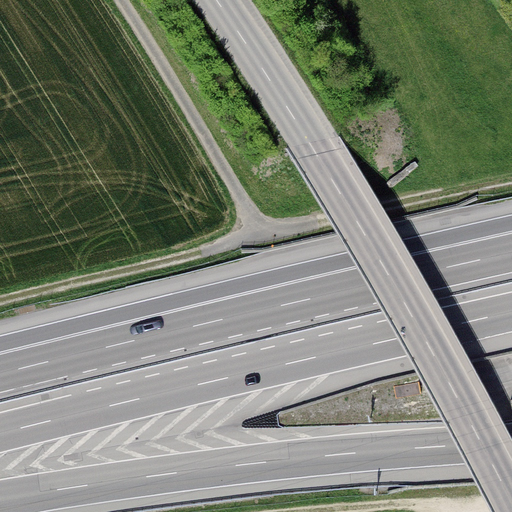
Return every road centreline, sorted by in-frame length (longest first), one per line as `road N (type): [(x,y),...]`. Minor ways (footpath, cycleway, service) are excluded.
road 1 (track): [(511,179),(0,301)]
road 2 (motorway): [(511,222),(0,344)]
road 3 (motorway): [(511,252),(0,373)]
road 4 (motorway): [(0,432),(511,311)]
road 5 (tertiary): [(511,502),(316,153)]
road 6 (motorway): [(0,499),(376,450)]
road 7 (track): [(262,234),(120,0)]
road 8 (tertiary): [(217,0),(316,153)]
road 9 (track): [(299,511),(408,504),(442,511)]
road 10 (motorway): [(376,450),(511,441)]
